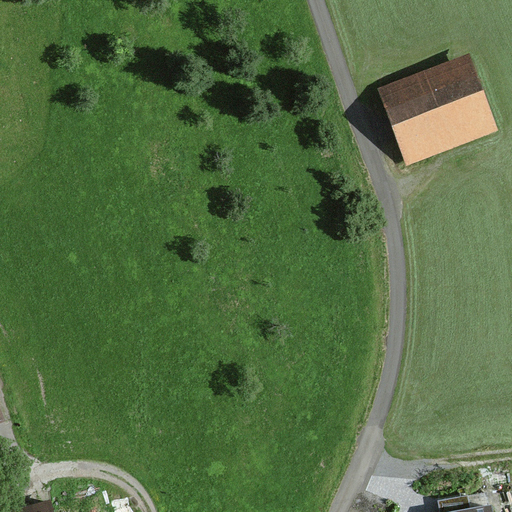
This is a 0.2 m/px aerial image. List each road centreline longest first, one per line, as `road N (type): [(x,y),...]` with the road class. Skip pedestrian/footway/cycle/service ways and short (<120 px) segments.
road 1 (residential): [(340,511),(396,352),(395,261),(371,149),(311,0)]
road 2 (track): [(361,464),(511,455)]
